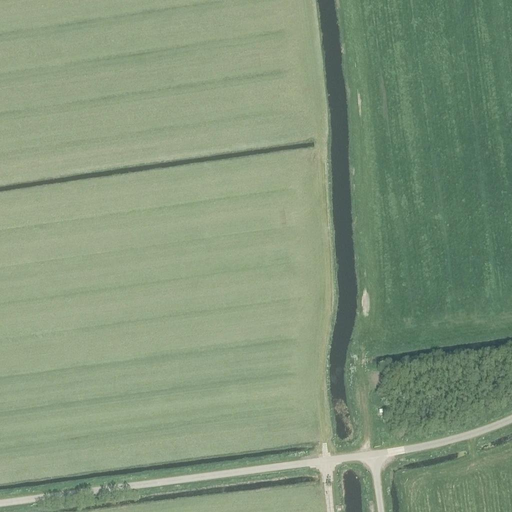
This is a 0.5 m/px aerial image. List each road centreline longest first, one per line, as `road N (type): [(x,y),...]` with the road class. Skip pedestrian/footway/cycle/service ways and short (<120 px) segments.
road 1 (unclassified): [(373,455),(0,504)]
road 2 (unclassified): [(373,455),(511,421)]
